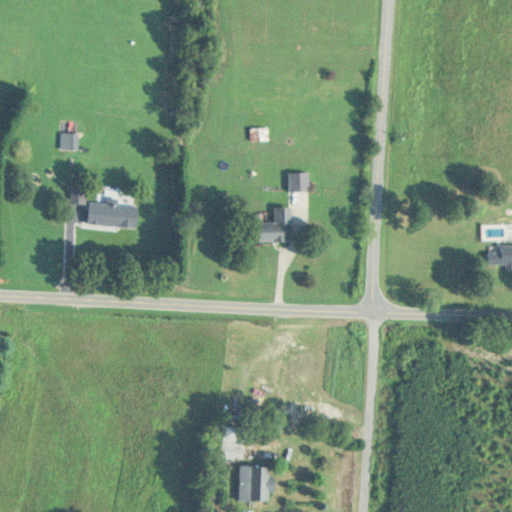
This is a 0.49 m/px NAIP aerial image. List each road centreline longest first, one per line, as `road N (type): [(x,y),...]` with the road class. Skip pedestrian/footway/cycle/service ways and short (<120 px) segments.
road 1 (residential): [(511,313),(0,291)]
road 2 (residential): [(375,335),(391,0)]
road 3 (residential): [(367,511),(375,335)]
